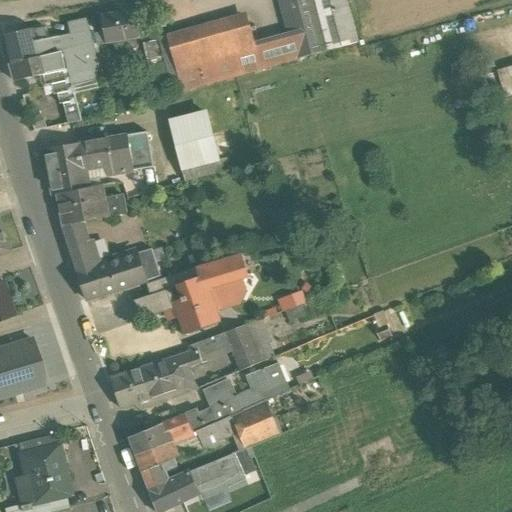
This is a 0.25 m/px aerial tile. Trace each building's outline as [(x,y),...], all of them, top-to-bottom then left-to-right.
[(282,0),(292,36),(258,46),(264,67),(360,41),(348,0),(282,0)] [(106,42),(140,36),(136,13),(102,20),(106,42)] [(249,13),(170,35),(185,89),(264,67),(249,13)] [(44,28),(33,31),(39,58),(64,52),(76,94),(98,87),(95,72),(94,46),(90,31),(48,40),(44,28)] [(33,31),(3,38),(9,65),(39,58),(33,31)] [(39,58),(9,65),(14,82),(43,75),(63,71),(61,61),(66,60),(64,52),(39,58)] [(66,60),(61,61),(63,71),(43,75),(46,86),(52,84),(54,95),(58,94),(60,105),(63,104),(64,107),(66,115),(67,115),(69,124),(82,121),(76,94),(66,60)] [(204,113),(167,122),(179,168),(216,160),(204,113)] [(108,140),(80,145),(86,172),(114,166),(108,140)] [(80,145),(43,152),(53,196),(57,195),(90,189),(86,172),(80,145)] [(105,186),(108,195),(126,190),(123,181),(105,186)] [(90,189),(57,195),(63,227),(75,225),(107,219),(104,186),(90,189)] [(109,264),(93,268),(75,225),(63,227),(86,299),(115,290),(109,264)] [(133,256),(109,264),(115,290),(143,282),(135,260),(133,256)] [(240,256),(198,268),(202,278),(203,278),(206,287),(240,277),(246,275),(240,256)] [(188,271),(147,285),(150,296),(181,285),(191,282),(188,271)] [(240,277),(206,287),(212,305),(222,302),(227,304),(239,300),(245,290),(240,277)] [(191,282),(181,285),(186,299),(176,303),(178,308),(173,310),(176,319),(181,317),(186,334),(218,322),(206,287),(203,278),(202,278),(191,282)] [(0,282),(0,320),(13,316),(2,281),(0,282)] [(150,296),(134,301),(141,321),(173,310),(178,308),(176,303),(186,299),(181,285),(150,296)] [(300,305),(285,311),(290,322),(305,316),(300,305)] [(261,320),(246,326),(256,350),(262,363),(273,358),(264,339),(269,337),(261,320)] [(246,326),(225,333),(233,352),(236,359),(256,350),(246,326)] [(225,333),(190,346),(193,352),(198,351),(202,363),(208,362),(233,352),(225,333)] [(32,340),(0,349),(0,398),(45,386),(32,340)] [(256,350),(236,359),(241,371),(262,363),(256,350)] [(193,352),(141,370),(150,399),(183,388),(196,391),(198,390),(190,368),(202,363),(198,351),(193,352)] [(277,365),(247,376),(254,393),(238,400),(231,382),(204,393),(211,408),(199,414),(205,429),(214,425),(242,412),(266,401),(288,391),(277,365)] [(141,370),(110,379),(120,409),(150,399),(141,370)] [(266,401),(242,412),(214,425),(221,441),(238,434),(273,420),(266,401)] [(198,410),(185,414),(194,434),(197,432),(205,429),(199,414),(198,410)] [(185,416),(162,425),(169,444),(172,440),(192,432),(185,416)] [(141,417),(127,422),(131,435),(145,429),(141,417)] [(273,420),(238,434),(244,449),(279,435),(273,420)] [(162,425),(130,438),(136,457),(169,445),(169,444),(162,425)] [(205,429),(197,432),(204,448),(221,441),(214,425),(205,429)] [(21,455),(58,446),(55,435),(19,444),(21,455)] [(169,445),(136,457),(144,478),(164,469),(167,468),(168,470),(177,466),(169,445)] [(21,455),(19,455),(24,476),(25,477),(30,475),(37,502),(31,503),(31,505),(65,496),(70,495),(58,446),(21,455)] [(232,455),(216,462),(221,474),(228,471),(237,467),(232,455)] [(221,474),(216,462),(205,466),(210,478),(221,474)] [(205,466),(190,473),(199,494),(214,487),(210,478),(205,466)] [(164,469),(144,478),(148,489),(169,481),(164,469)] [(221,474),(210,478),(214,487),(216,492),(233,484),(228,471),(221,474)] [(169,481),(148,489),(156,511),(160,511),(199,494),(190,473),(190,472),(169,481)] [(30,475),(25,477),(24,476),(15,478),(22,505),(31,503),(37,502),(30,475)] [(22,505),(19,508),(6,511),(56,511),(68,509),(65,496),(31,505),(31,503),(22,505)]
